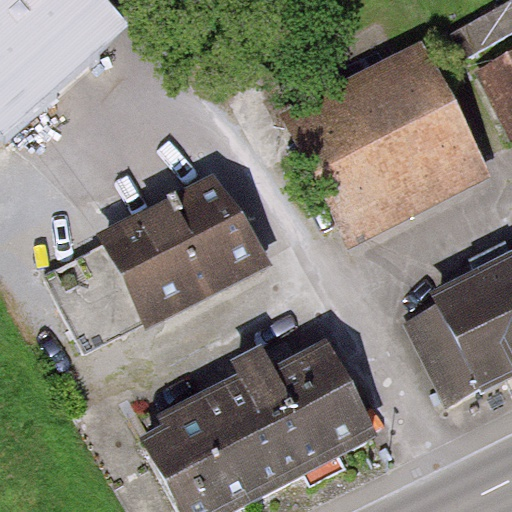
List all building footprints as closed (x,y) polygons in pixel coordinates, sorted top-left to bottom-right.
[(100,0),(0,0),(0,143),(130,37),(100,0)] [(511,1),(465,26),(480,55),(511,38),(511,1)] [(511,66),(490,78),(511,119),(511,66)] [(426,85),(303,147),(345,228),(468,165),(426,85)] [(233,187),(47,282),(95,374),(280,280),(233,187)] [(511,275),(410,331),(458,419),(499,397),(505,407),(511,402),(511,275)] [(235,394),(131,449),(164,511),(264,511),(380,451),(333,364),(282,391),(267,361),(229,382),(235,394)]
